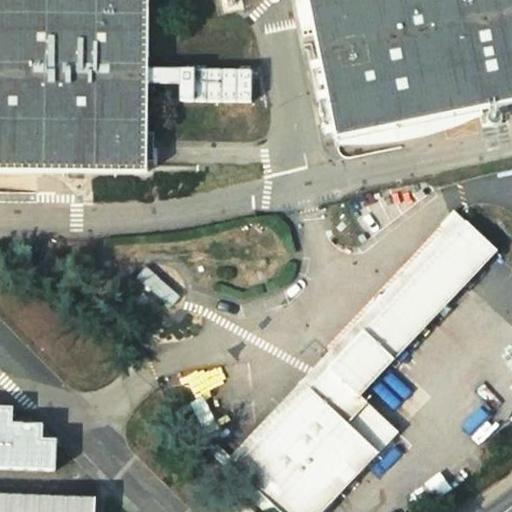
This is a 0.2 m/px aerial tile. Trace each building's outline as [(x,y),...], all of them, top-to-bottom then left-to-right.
[(147,58),(146,0),(0,0),(0,161),(147,162),(147,73),(147,58)] [(511,0),(307,0),(337,144),(511,107),(511,0)] [(179,58),(147,58),(147,73),(179,73),(179,58)] [(252,58),(179,58),(179,73),(179,89),(252,89),(252,58)] [(456,214),(224,462),(231,470),(325,373),(353,400),(495,251),(456,214)] [(132,302),(131,286),(119,283),(120,305),(132,302)] [(152,319),(140,311),(132,302),(120,305),(132,321),(149,331),(152,319)] [(188,366),(188,389),(245,390),(246,367),(188,366)] [(325,373),(231,470),(274,511),(323,511),(394,439),(325,373)] [(94,511),(95,499),(0,495),(0,511),(94,511)] [(422,511),(433,507),(424,497),(415,504),(421,511),(422,511)]
